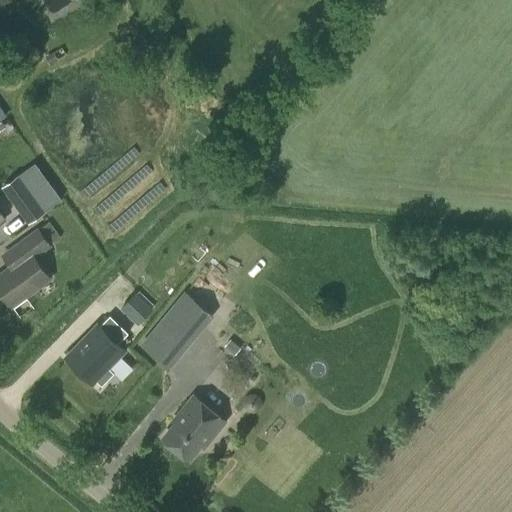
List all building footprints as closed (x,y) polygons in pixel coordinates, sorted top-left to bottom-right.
[(1,188),(28,225),(46,212),(20,174),(1,188)] [(11,268),(10,269),(0,275),(0,295),(9,309),(49,282),(33,259),(52,246),(51,244),(60,237),(49,222),(39,229),(38,227),(1,254),(11,268)] [(143,292),(151,299),(162,288),(155,281),(143,292)] [(184,291),(140,344),(170,369),(214,315),(184,291)] [(65,359),(92,386),(95,383),(100,388),(111,377),(106,372),(124,355),(97,328),(65,359)] [(188,460),(200,445),(203,447),(224,421),(193,396),(178,414),(181,416),(162,438),(188,460)]
